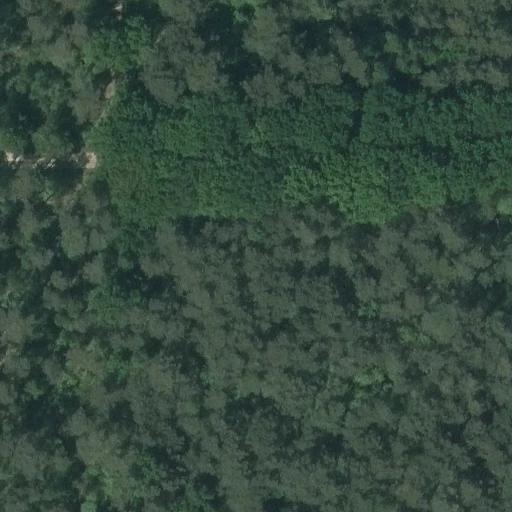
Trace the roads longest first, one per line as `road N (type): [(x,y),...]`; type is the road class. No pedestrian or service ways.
road 1 (track): [(84,152),(511,136)]
road 2 (track): [(84,152),(116,42),(117,0)]
